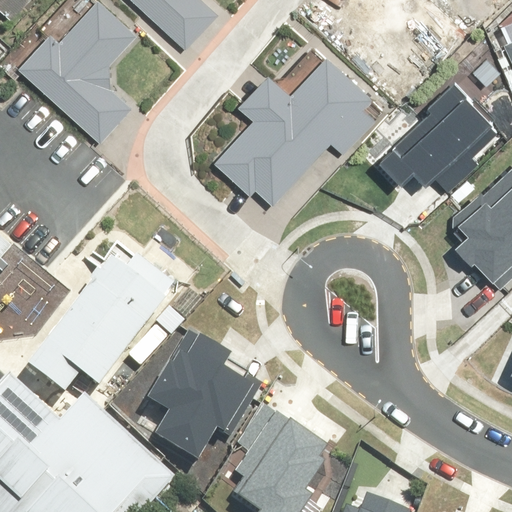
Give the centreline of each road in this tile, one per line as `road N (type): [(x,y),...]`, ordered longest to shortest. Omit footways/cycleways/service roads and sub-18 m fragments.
road 1 (residential): [(355,293),(291,282),(143,152),(270,0)]
road 2 (residential): [(511,457),(427,410),(388,375),(355,293)]
